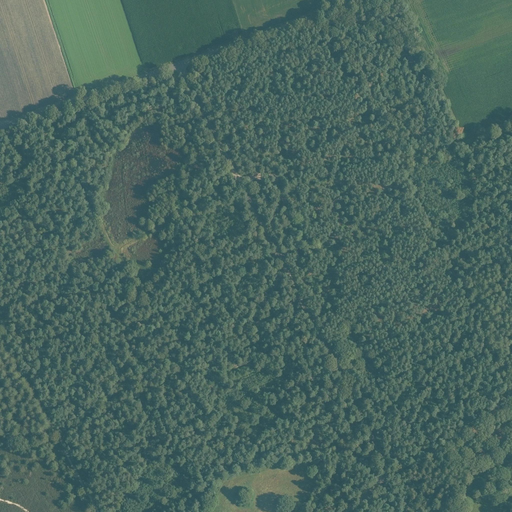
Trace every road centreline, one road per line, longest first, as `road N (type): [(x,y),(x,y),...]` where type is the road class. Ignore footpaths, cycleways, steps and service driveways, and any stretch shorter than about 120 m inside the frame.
road 1 (unclassified): [(348,511),(380,480),(381,454),(178,64)]
road 2 (unclassified): [(178,64),(362,0)]
road 3 (unclassified): [(0,127),(178,64)]
road 4 (track): [(380,480),(511,389)]
road 5 (track): [(239,183),(277,171),(301,236),(301,246),(279,259)]
